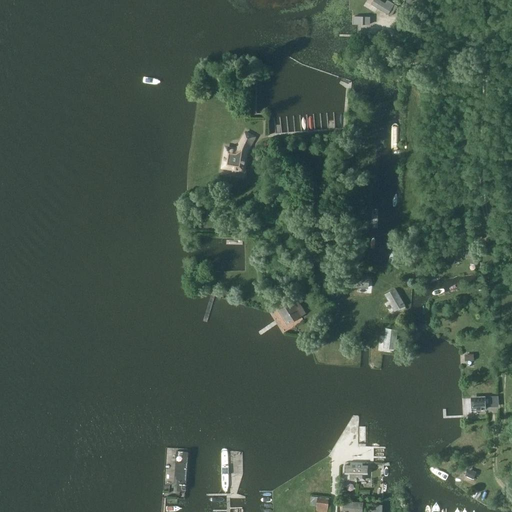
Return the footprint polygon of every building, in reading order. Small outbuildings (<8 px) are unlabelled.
[(382,0),(374,0),(372,3),(392,15),(398,5),(390,0),(387,0),(386,2),(382,0)] [(370,24),(370,18),(366,18),(366,16),(355,16),(354,23),(366,23),(366,24),(370,24)] [(249,149),(255,137),(244,131),(237,147),(224,145),(221,169),(245,172),(249,149)] [(417,252),(424,248),(418,239),(411,243),(417,252)] [(478,265),(479,252),(466,251),(466,258),(471,258),(471,264),(478,265)] [(368,289),(369,277),(349,275),(348,287),(368,289)] [(395,312),(405,305),(395,288),(385,294),(395,312)] [(289,323),(302,315),(294,301),(280,309),(289,323)] [(395,350),(398,330),(386,328),(383,348),(395,350)] [(486,408),(486,399),(486,398),(485,396),(471,397),(472,409),(477,408),(477,410),(482,410),(482,408),(486,408)] [(176,448),(174,490),(186,491),(189,449),(176,448)] [(369,473),(369,463),(346,462),(346,473),(349,473),(349,479),(366,480),(366,473),(369,473)] [(471,470),(468,477),(473,479),(476,473),(471,470)] [(328,508),(329,499),(312,497),(311,505),(318,506),(317,511),(321,511),(327,511),(328,508)] [(362,511),(363,503),(346,502),(345,511),(362,511)]
